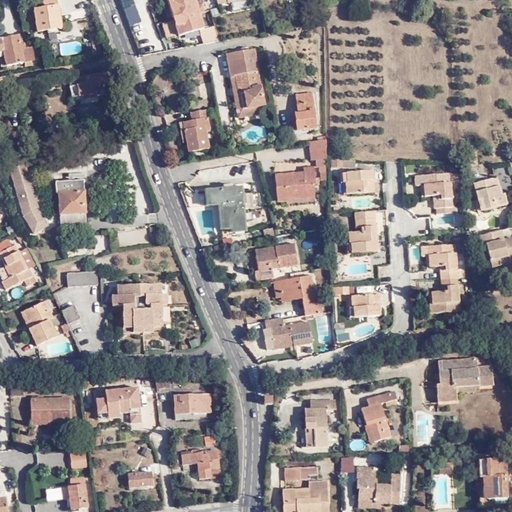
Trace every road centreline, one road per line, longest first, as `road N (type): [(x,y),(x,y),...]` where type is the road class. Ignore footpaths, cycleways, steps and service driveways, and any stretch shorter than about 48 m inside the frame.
road 1 (tertiary): [(106,0),(169,191),(238,363)]
road 2 (residential): [(238,363),(0,372)]
road 3 (tertiary): [(250,510),(254,417),(238,363)]
road 4 (unknown): [(0,85),(127,64)]
